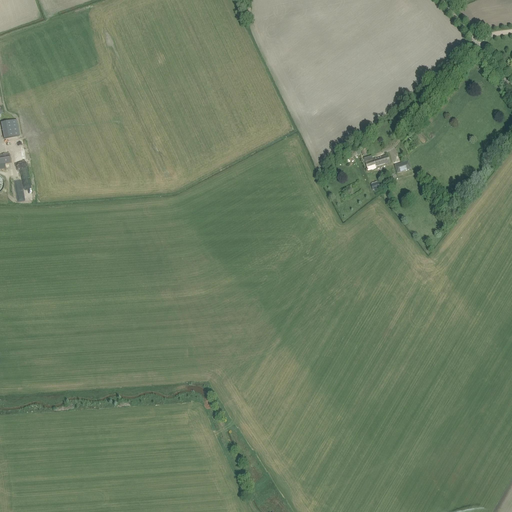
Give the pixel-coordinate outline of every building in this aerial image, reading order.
[(12,121),(1,123),(4,139),(19,136),(17,121),(12,121)] [(20,145),(19,141),(10,143),(10,146),(10,150),(15,149),(14,146),(20,145)] [(9,154),(0,155),(0,164),(11,163),(9,154)] [(388,155),(383,156),(365,162),(368,172),(374,170),(373,168),(390,162),(388,155)] [(406,162),(395,166),(398,174),(408,170),(406,162)] [(26,166),(16,168),(18,176),(28,174),(26,166)] [(383,190),(379,183),(373,187),(374,188),(372,189),(374,193),(376,191),(377,193),(383,190)]
